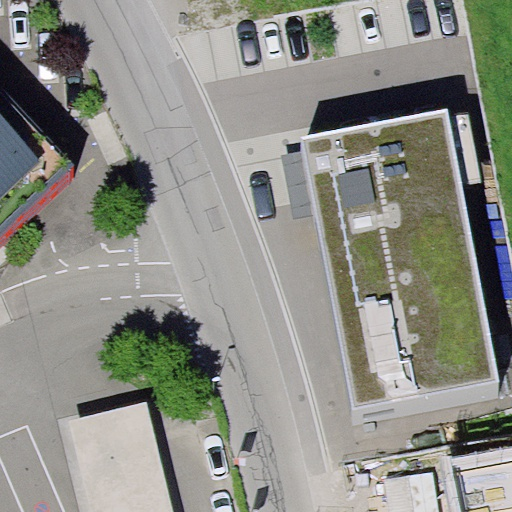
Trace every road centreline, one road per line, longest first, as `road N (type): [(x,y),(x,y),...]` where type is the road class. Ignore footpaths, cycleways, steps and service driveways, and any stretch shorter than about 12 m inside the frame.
road 1 (unclassified): [(287,511),(223,273),(168,118),(108,0)]
road 2 (unknown): [(0,373),(223,273)]
